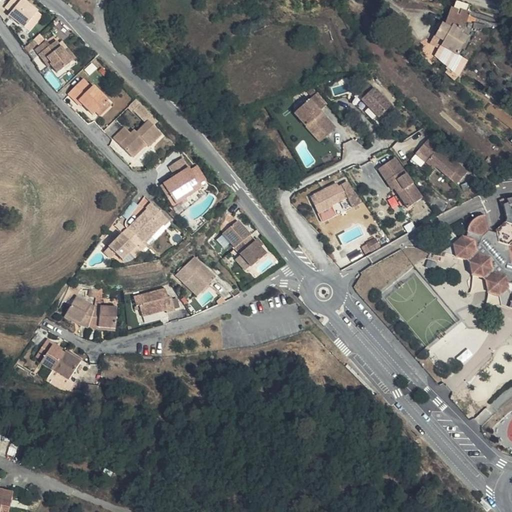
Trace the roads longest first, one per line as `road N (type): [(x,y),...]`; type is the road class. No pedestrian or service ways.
road 1 (residential): [(51,0),(191,132),(297,264)]
road 2 (residential): [(327,308),(470,472),(504,500)]
road 3 (residential): [(511,472),(342,295)]
road 4 (residential): [(270,281),(191,322),(94,347),(46,322)]
road 5 (residential): [(0,20),(85,127),(151,182)]
road 6 (residential): [(339,281),(511,191)]
road 7 (residential): [(0,462),(118,511)]
